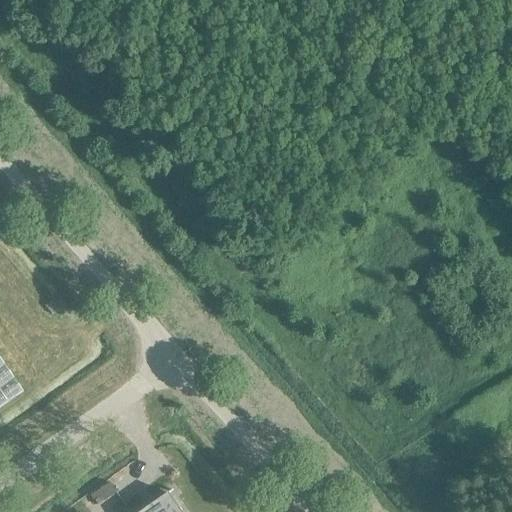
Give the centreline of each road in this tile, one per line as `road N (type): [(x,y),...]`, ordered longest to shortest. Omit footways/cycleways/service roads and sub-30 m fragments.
road 1 (unclassified): [(161,353),(0,158)]
road 2 (unclassified): [(301,511),(161,353)]
road 3 (unclassified): [(0,485),(161,353)]
